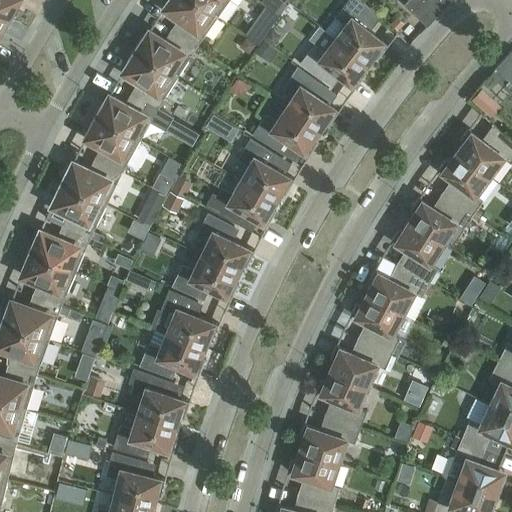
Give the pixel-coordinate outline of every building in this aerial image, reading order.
[(0,0),(0,10),(8,15),(16,0),(0,0)] [(182,21),(175,31),(196,45),(217,15),(195,0),(167,0),(163,7),(182,21)] [(195,0),(217,15),(228,0),(195,0)] [(344,23),(334,37),(367,62),(372,55),(376,58),(388,43),(365,26),(375,13),(360,0),(347,0),(335,16),(344,23)] [(406,0),(403,4),(426,25),(449,0),(406,0)] [(396,17),(390,23),(396,30),(403,24),(396,17)] [(270,27),(263,36),(273,44),(280,35),(270,27)] [(141,37),(133,48),(177,76),(196,45),(175,31),(168,42),(148,29),(142,38),(141,37)] [(246,36),(239,45),(248,53),(255,43),(246,36)] [(332,69),(354,87),(365,72),(362,69),(367,62),(334,37),(324,50),(314,42),(299,62),(324,79),(332,69)] [(263,39),(257,47),(272,58),(278,50),(263,39)] [(136,94),(157,107),(177,76),(133,48),(126,60),(127,62),(122,70),(142,83),(136,94)] [(511,49),(495,66),(511,82),(511,49)] [(222,62),(210,71),(220,83),(231,74),(222,62)] [(284,106),(319,129),(324,121),(328,124),(338,109),(314,93),(321,82),(297,65),(284,85),(294,92),(284,106)] [(478,92),(471,98),(480,107),(486,100),(478,92)] [(101,102),(94,114),(139,139),(157,107),(136,94),(129,105),(108,93),(103,103),(101,102)] [(314,136),(319,129),(284,106),(275,119),(265,113),(252,133),(277,149),(284,138),(308,154),(318,139),(314,136)] [(213,113),(206,123),(216,129),(223,119),(213,113)] [(105,148),(99,159),(121,171),(139,139),(94,114),(87,126),(89,127),(84,136),(105,148)] [(165,130),(173,134),(180,122),(172,117),(165,130)] [(456,151),(488,175),(502,156),(510,162),(511,158),(511,140),(492,122),(491,123),(495,127),(484,141),(467,128),(459,138),(463,141),(456,151)] [(248,163),(239,178),(276,199),(280,191),(284,193),(293,177),(269,163),(275,152),(249,136),(237,157),(248,163)] [(445,194),(472,213),(482,199),(474,194),(488,175),(456,151),(449,161),(445,158),(437,168),(455,181),(445,194)] [(105,203),(121,171),(99,159),(94,170),(72,160),(67,169),(65,168),(59,181),(105,203)] [(191,181),(177,174),(170,189),(184,196),(191,181)] [(271,206),(276,199),(239,178),(231,192),(221,187),(216,194),(212,192),(204,205),(235,222),(241,211),(266,225),(275,209),(271,206)] [(67,226),(89,236),(105,203),(59,181),(53,193),(55,194),(50,204),(72,215),(67,226)] [(164,194),(152,187),(142,205),(155,211),(164,194)] [(182,198),(168,191),(161,205),(175,213),(182,198)] [(463,227),(472,213),(445,194),(436,209),(417,197),(411,207),(415,210),(408,220),(442,242),(455,222),(463,227)] [(200,253),(237,271),(241,263),(245,266),(253,249),(228,237),(233,225),(207,211),(196,233),(207,238),(200,253)] [(400,264),(428,281),(438,267),(429,262),(442,242),(408,220),(401,231),(397,228),(391,239),(409,250),(400,264)] [(75,270),(89,236),(67,226),(62,238),(39,228),(35,238),(33,237),(28,250),(75,270)] [(38,295),(61,304),(75,270),(28,250),(22,263),(24,264),(20,274),(42,283),(38,295)] [(233,279),(237,271),(200,253),(192,268),(182,263),(171,285),(198,297),(204,286),(230,298),(238,281),(233,279)] [(421,296),(428,281),(400,264),(393,279),(373,269),(367,280),(372,282),(366,293),(401,312),(412,291),(421,296)] [(129,268),(124,278),(136,283),(140,273),(129,268)] [(111,274),(106,284),(119,289),(123,279),(111,274)] [(489,279),(481,291),(492,298),(500,286),(489,279)] [(158,328),(165,331),(204,347),(207,338),(212,340),(219,323),(192,312),(197,301),(169,289),(160,311),(164,313),(158,328)] [(463,289),(459,296),(470,304),(475,296),(463,289)] [(369,323),(362,338),(391,352),(399,337),(390,333),(401,312),(366,293),(360,304),(356,302),(350,313),(369,323)] [(41,336),(41,337),(48,339),(61,304),(38,295),(33,307),(10,299),(7,309),(5,308),(0,321),(41,336)] [(8,364),(13,365),(36,373),(48,339),(41,337),(41,336),(0,321),(0,347),(11,351),(7,363),(8,364)] [(201,355),(204,347),(165,331),(159,347),(148,342),(139,365),(167,375),(172,363),(198,374),(205,357),(201,355)] [(329,369),(366,385),(376,364),(384,368),(391,352),(362,338),(355,353),(335,345),(330,356),(334,358),(329,369)] [(511,344),(507,341),(497,360),(511,367),(511,344)] [(82,352),(79,360),(92,364),(94,356),(82,352)] [(511,367),(497,360),(488,378),(499,383),(489,403),(511,413),(511,367)] [(0,400),(26,408),(36,373),(13,365),(9,377),(0,374),(0,400)] [(136,411),(176,424),(179,416),(183,417),(189,400),(162,391),(166,379),(133,367),(128,381),(133,383),(130,391),(141,395),(136,411)] [(329,414),(359,426),(366,411),(357,407),(366,385),(329,369),(324,381),(320,379),(315,390),(335,399),(329,414)] [(87,376),(83,391),(99,395),(103,381),(87,376)] [(418,405),(427,385),(412,379),(403,398),(418,405)] [(0,439),(15,443),(26,408),(0,400),(0,439)] [(511,435),(511,413),(489,403),(480,423),(469,417),(461,437),(485,447),(490,432),(508,441),(511,435)] [(395,418),(411,426),(416,415),(400,408),(395,418)] [(173,432),(176,424),(136,411),(131,427),(120,423),(112,446),(141,455),(145,443),(172,451),(178,434),(173,432)] [(323,430),(302,423),(298,435),(303,437),(299,448),(337,461),(345,439),(354,442),(359,426),(329,414),(323,430)] [(418,420),(414,430),(428,436),(433,426),(418,420)] [(98,436),(95,444),(104,447),(106,439),(98,436)] [(446,476),(445,476),(495,494),(501,476),(495,474),(497,468),(479,461),(485,447),(461,437),(453,456),(448,458),(443,471),(446,476)] [(0,477),(7,479),(15,443),(0,439),(0,477)] [(291,458),(287,470),(307,477),(303,493),(334,503),(339,486),(330,483),(337,461),(299,448),(295,460),(291,458)] [(117,477),(113,493),(153,503),(156,494),(160,496),(165,478),(143,472),(146,460),(111,450),(105,474),(117,477)] [(485,511),(488,511),(495,494),(445,476),(438,497),(433,511),(460,511),(461,510),(467,511),(481,511),(482,511),(485,511)] [(93,506),(92,511),(152,511),(151,511),(153,503),(113,493),(109,509),(102,507),(102,508),(93,506)] [(298,509),(277,504),(274,511),(331,511),(334,503),(303,493),(298,509)]
